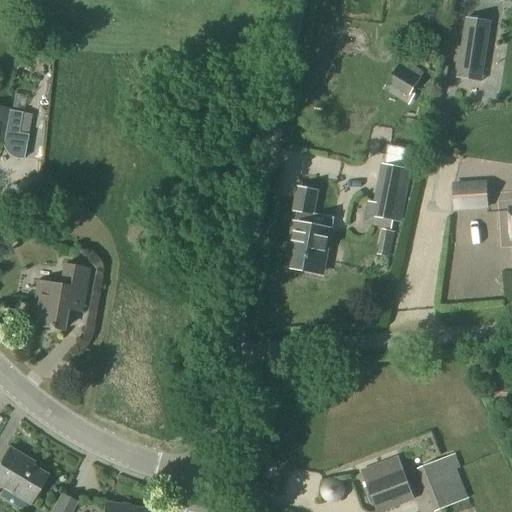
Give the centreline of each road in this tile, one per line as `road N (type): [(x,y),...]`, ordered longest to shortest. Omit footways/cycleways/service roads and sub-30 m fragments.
road 1 (unclassified): [(226,355),(293,0)]
road 2 (unclassified): [(511,331),(226,355)]
road 3 (residential): [(0,375),(72,434),(202,483)]
road 4 (unclassified): [(202,483),(226,355)]
